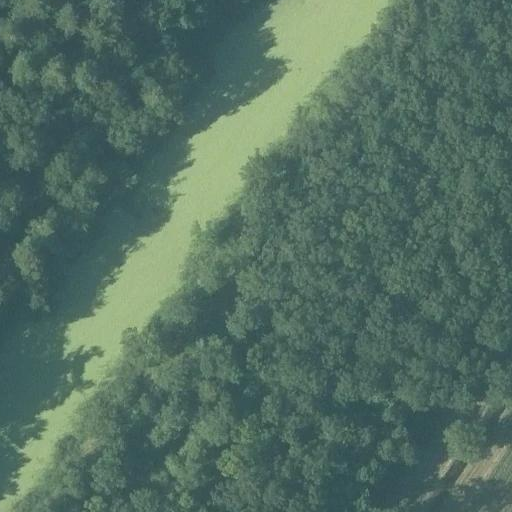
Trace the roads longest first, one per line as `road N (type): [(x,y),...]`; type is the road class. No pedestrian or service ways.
road 1 (track): [(477,0),(380,297),(345,369),(250,511)]
road 2 (track): [(0,249),(154,0)]
road 3 (track): [(392,511),(511,348)]
